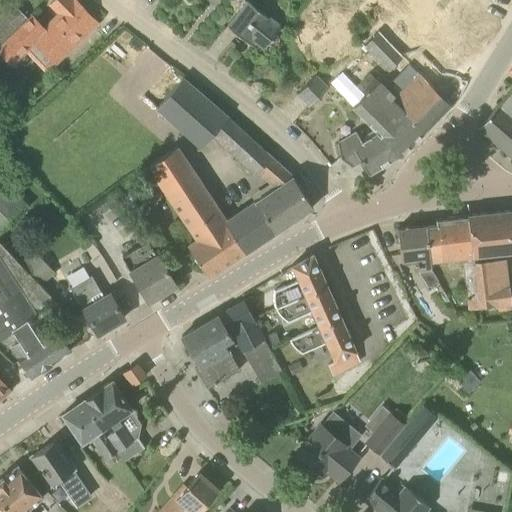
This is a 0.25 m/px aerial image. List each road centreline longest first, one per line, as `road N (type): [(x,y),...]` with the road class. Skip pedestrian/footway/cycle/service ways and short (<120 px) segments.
road 1 (residential): [(346,219),(292,143),(254,108),(105,0)]
road 2 (unclassified): [(298,511),(194,425),(137,336)]
road 3 (tertiary): [(137,336),(322,230)]
road 4 (residential): [(375,348),(322,230)]
